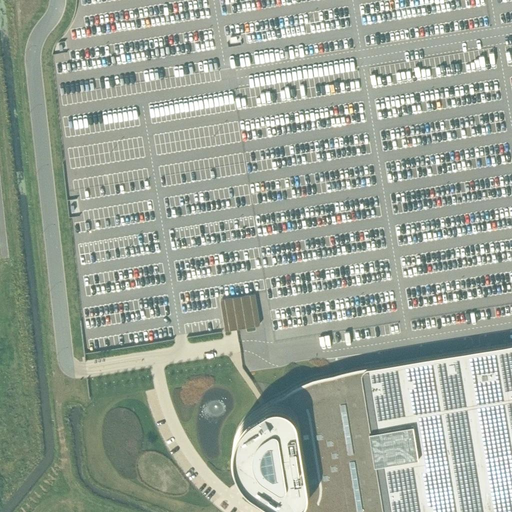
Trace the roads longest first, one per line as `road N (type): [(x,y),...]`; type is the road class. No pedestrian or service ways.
road 1 (unclassified): [(58,0),(32,60),(67,362)]
road 2 (tertiary): [(26,509),(5,257)]
